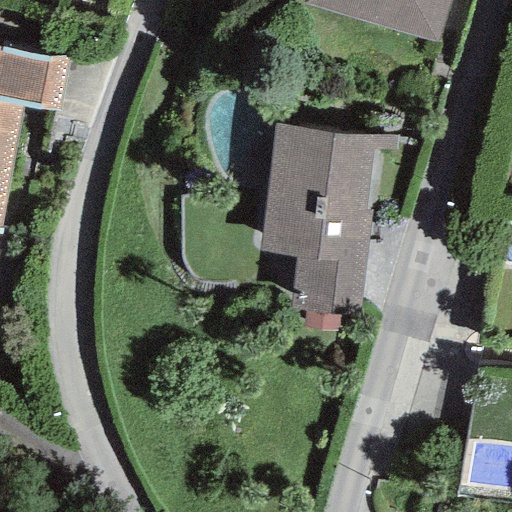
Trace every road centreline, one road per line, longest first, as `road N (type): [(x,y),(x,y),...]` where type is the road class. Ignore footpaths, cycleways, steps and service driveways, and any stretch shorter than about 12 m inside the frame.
road 1 (residential): [(147,0),(61,251),(56,316),(67,378),(124,511)]
road 2 (residential): [(339,511),(494,0)]
